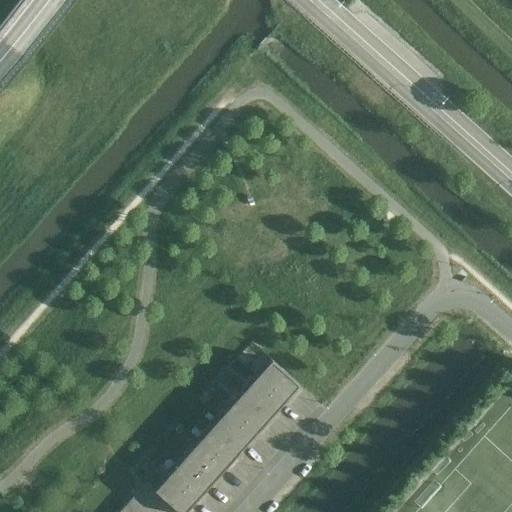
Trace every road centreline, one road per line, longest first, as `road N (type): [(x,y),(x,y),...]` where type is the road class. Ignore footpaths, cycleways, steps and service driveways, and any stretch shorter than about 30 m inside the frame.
road 1 (residential): [(511,331),(474,299),(441,299),(247,511)]
road 2 (secondary): [(511,172),(320,0)]
